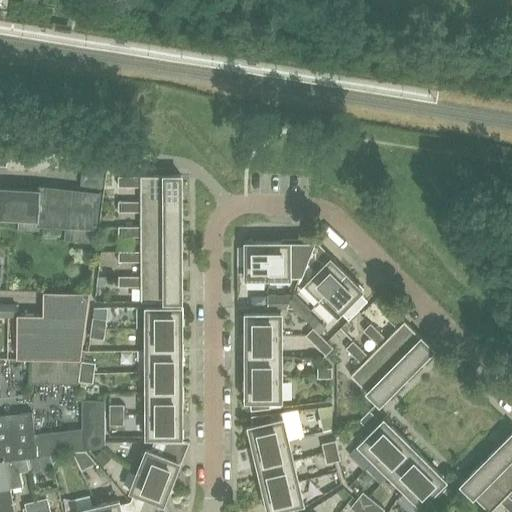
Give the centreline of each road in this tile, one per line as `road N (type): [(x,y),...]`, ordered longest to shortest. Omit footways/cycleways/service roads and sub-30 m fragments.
road 1 (residential): [(511,394),(324,210),(301,203),(231,207)]
road 2 (residential): [(219,511),(212,245),(231,207)]
